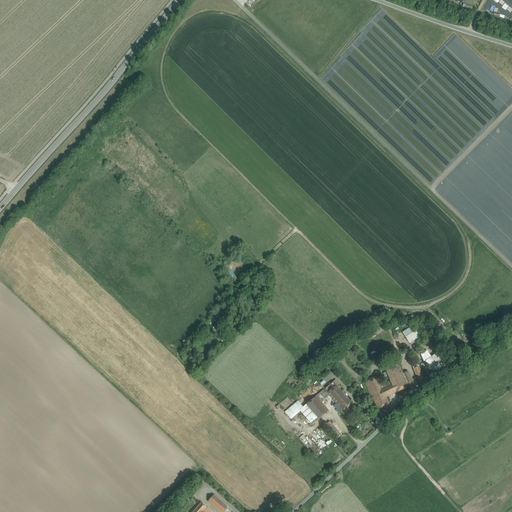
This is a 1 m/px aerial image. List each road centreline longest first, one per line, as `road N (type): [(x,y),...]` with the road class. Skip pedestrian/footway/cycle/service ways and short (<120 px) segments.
road 1 (unclassified): [(234,0),(511,265)]
road 2 (unclassified): [(511,332),(385,423),(293,511)]
road 3 (tertiary): [(179,0),(15,190)]
road 4 (unclassified): [(511,45),(375,0)]
